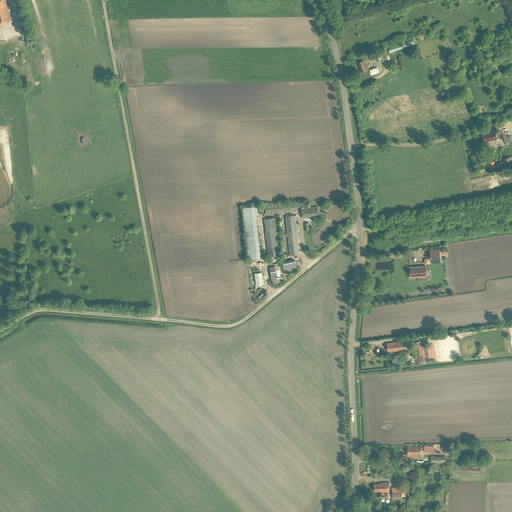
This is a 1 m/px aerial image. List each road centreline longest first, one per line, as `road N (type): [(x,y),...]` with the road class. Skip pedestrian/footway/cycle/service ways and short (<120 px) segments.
road 1 (secondary): [(343,511),(356,472),(350,338),(359,228),(340,66),(318,0)]
road 2 (track): [(158,319),(238,323),(359,228)]
road 3 (track): [(103,0),(135,178)]
road 4 (track): [(0,331),(46,309),(158,319)]
road 5 (track): [(135,178),(158,319)]
road 6 (track): [(351,144),(425,143),(480,128)]
